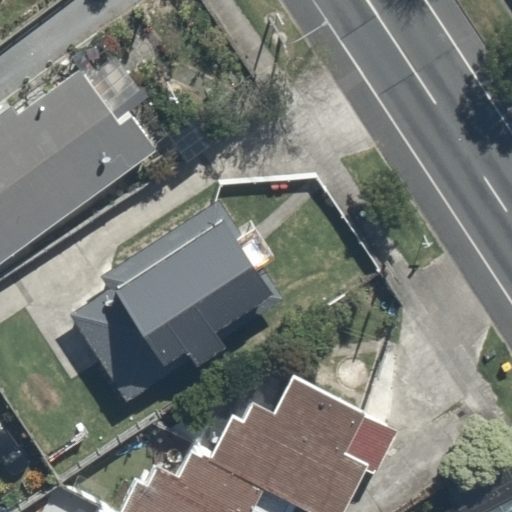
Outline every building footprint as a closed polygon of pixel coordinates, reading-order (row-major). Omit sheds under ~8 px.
[(94,40),(0,102),(0,250),(162,142),(94,40)] [(218,186),(104,254),(168,362),(283,295),(218,186)] [(33,303),(0,323),(0,388),(40,454),(102,416),(33,303)] [(361,387),(287,352),(267,395),(231,379),(204,436),(260,463),(339,500),(366,442),(341,430),(361,387)] [(204,436),(184,427),(170,458),(141,445),(113,505),(128,511),(269,511),(272,507),(245,494),(260,463),(204,436)] [(483,443),(436,471),(460,511),(464,511),(509,486),(483,443)] [(128,511),(113,505),(90,493),(80,511),(58,511),(42,504),(37,511),(128,511)]
